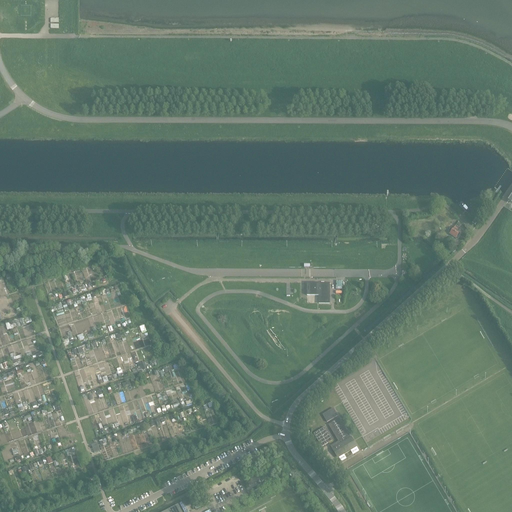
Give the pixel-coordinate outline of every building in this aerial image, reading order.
[(453,229),(455,226),(455,227),(459,221),(454,217),(451,221),(450,221),(449,223),(454,226),(452,228),(453,229)] [(453,229),(450,234),(456,239),(460,233),(458,232),(459,230),(458,229),(455,227),(455,226),(453,229)] [(307,296),(319,296),(319,304),(329,304),(330,283),(307,283),(307,296)] [(333,409),(328,411),(323,415),(327,422),(338,416),(333,409)] [(331,446),(332,449),(351,438),(339,419),(329,425),(339,442),(331,446)] [(324,428),(314,434),(322,447),(332,441),(324,428)] [(351,438),(332,449),(338,458),(357,447),(351,437),(351,438)] [(97,443),(91,445),(94,453),(100,451),(97,443)]
